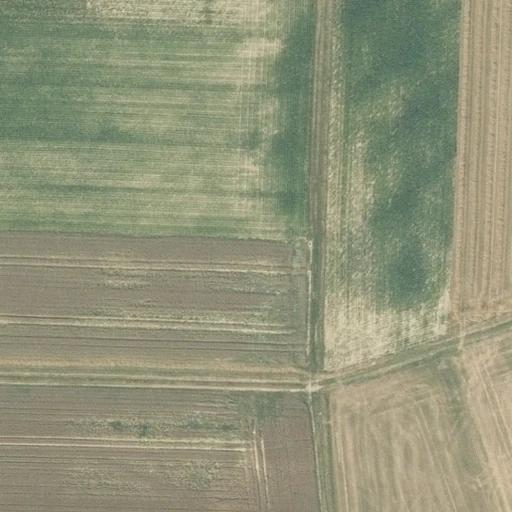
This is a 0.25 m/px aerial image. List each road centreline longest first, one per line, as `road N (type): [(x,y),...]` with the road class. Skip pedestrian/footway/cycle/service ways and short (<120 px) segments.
road 1 (track): [(325,0),(312,383),(0,382)]
road 2 (track): [(312,383),(324,511)]
